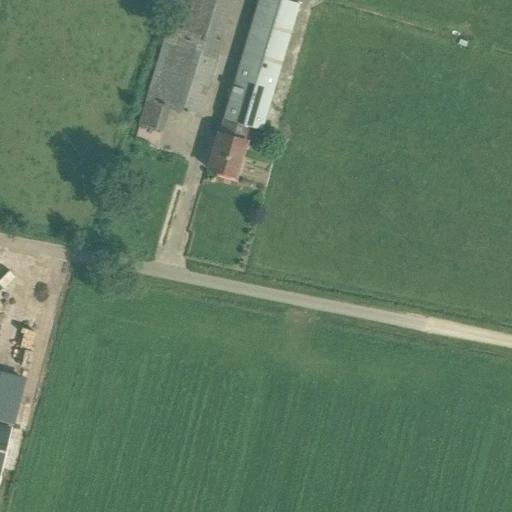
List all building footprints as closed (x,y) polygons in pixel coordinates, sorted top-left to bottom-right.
[(175,0),(145,102),(170,109),(199,118),(234,0),(175,0)] [(284,0),(257,0),(222,119),(249,127),(262,130),(299,4),(284,0)] [(145,102),(138,126),(163,132),(170,109),(145,102)] [(218,132),(207,170),(234,178),(245,140),(249,127),(222,119),(218,132)] [(0,486),(13,429),(0,426),(0,486)]
